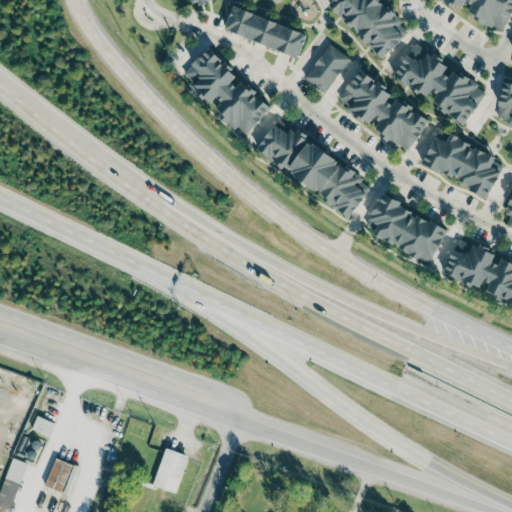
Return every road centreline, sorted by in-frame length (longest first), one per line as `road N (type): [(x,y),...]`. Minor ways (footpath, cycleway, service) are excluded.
road 1 (motorway): [(511,394),(225,245),(0,80)]
road 2 (secondary): [(511,347),(376,280),(254,197),(128,76),(74,0)]
road 3 (motorway): [(154,274),(369,426),(511,508)]
road 4 (motorway): [(154,274),(511,440)]
road 5 (secondary): [(238,419),(496,511)]
road 6 (secondary): [(238,419),(221,391),(0,311)]
road 7 (secondary): [(0,335),(238,419)]
road 8 (motorway): [(511,368),(297,282)]
road 9 (motorway): [(0,199),(154,274)]
